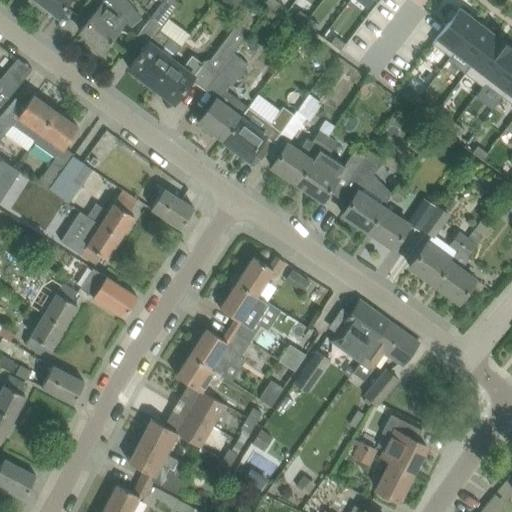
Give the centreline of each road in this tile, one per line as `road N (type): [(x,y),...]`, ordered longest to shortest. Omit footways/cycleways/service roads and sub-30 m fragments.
road 1 (residential): [(51,511),(143,338),(233,197)]
road 2 (residential): [(233,197),(0,24)]
road 3 (residential): [(466,358),(233,197)]
road 4 (residential): [(435,511),(511,405)]
